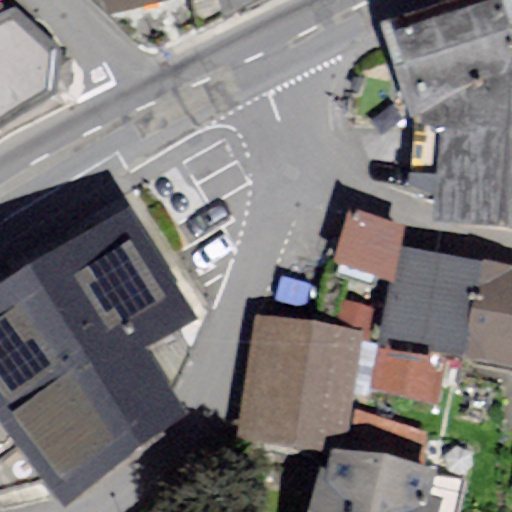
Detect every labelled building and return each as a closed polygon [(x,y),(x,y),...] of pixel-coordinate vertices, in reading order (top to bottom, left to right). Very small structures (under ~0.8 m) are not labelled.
[(196,0),(200,15),(222,6),(236,0),(106,0),(107,6),(131,0),(196,0)] [(485,0),(481,0),(377,46),(408,121),(440,107),(445,211),(511,220),(511,57),(506,58),(486,1),(485,0)] [(511,0),(487,0),(486,1),(506,58),(511,57),(511,0)] [(31,73),(47,67),(6,28),(0,30),(0,127),(45,110),(31,73)] [(403,229),(350,215),(339,259),(391,272),(403,229)] [(180,314),(115,221),(0,300),(0,400),(62,490),(178,410),(133,346),(180,314)] [(391,336),(466,350),(483,263),(408,248),(391,336)] [(511,269),(483,263),(466,350),(511,359),(511,275),(511,269)] [(352,331),(264,321),(250,433),(339,444),(352,331)] [(386,340),(375,380),(439,399),(451,359),(386,340)] [(409,511),(415,491),(318,469),(312,494),(302,492),(297,511),(409,511)]
